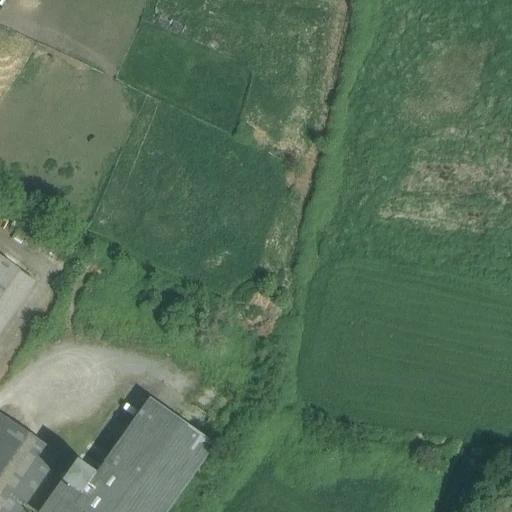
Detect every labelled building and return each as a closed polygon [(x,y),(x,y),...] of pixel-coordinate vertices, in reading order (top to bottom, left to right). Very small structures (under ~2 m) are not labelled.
[(0,257),(0,334),(36,282),(0,257)] [(150,399),(121,441),(186,487),(216,446),(150,399)] [(19,511),(59,455),(0,414),(0,511),(19,511)] [(112,453),(93,439),(78,460),(97,474),(112,453)] [(168,511),(186,487),(121,441),(112,453),(97,474),(82,495),(70,511),(168,511)] [(78,460),(63,481),(82,495),(97,474),(78,460)] [(63,481),(41,511),(70,511),(82,495),(63,481)]
